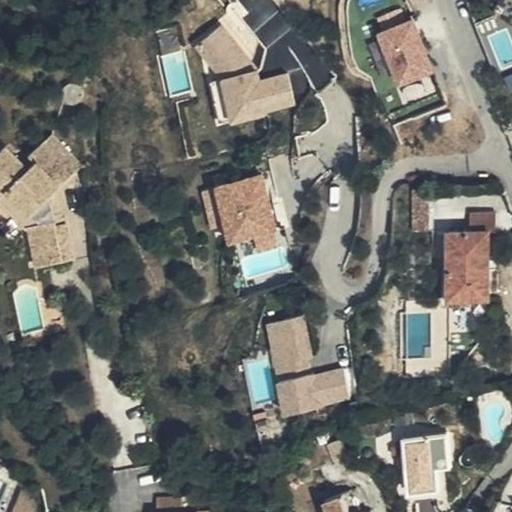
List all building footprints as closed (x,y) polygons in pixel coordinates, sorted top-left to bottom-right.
[(405,5),(383,13),(387,25),(409,17),(405,5)] [(438,67),(418,14),(409,17),(387,25),(384,27),(404,80),(438,67)] [(262,65),(226,19),(198,40),(225,75),(233,116),(299,101),(291,68),(264,74),(262,65)] [(35,186),(81,172),(85,168),(56,137),(33,158),(38,165),(30,171),(8,148),(0,155),(0,185),(7,194),(11,191),(13,193),(35,186)] [(279,225),(266,168),(218,179),(232,237),(259,231),(262,246),(279,242),(276,226),(279,225)] [(60,190),(81,172),(35,186),(13,193),(24,205),(30,230),(33,230),(40,268),(74,260),(67,226),(59,226),(53,196),(60,190)] [(205,184),(218,241),(229,239),(216,182),(205,184)] [(59,226),(67,226),(60,190),(53,196),(59,226)] [(13,193),(1,197),(14,214),(24,205),(13,193)] [(453,295),(494,295),(493,225),(498,225),(498,207),(477,207),(477,225),(452,225),(453,295)] [(317,353),(309,311),(272,318),(290,408),(354,395),(348,364),(315,370),(312,354),(317,353)] [(455,462),(453,427),(408,431),(413,485),(442,482),(441,463),(455,462)] [(26,478),(15,511),(33,511),(40,492),(26,478)] [(200,511),(201,507),(185,507),(185,487),(174,491),(156,491),(155,506),(152,506),(151,511),(200,511)] [(356,511),(353,501),(349,490),(332,496),(337,511),(378,511),(376,506),(356,511)] [(214,511),(215,501),(200,501),(201,507),(200,511),(214,511)]
